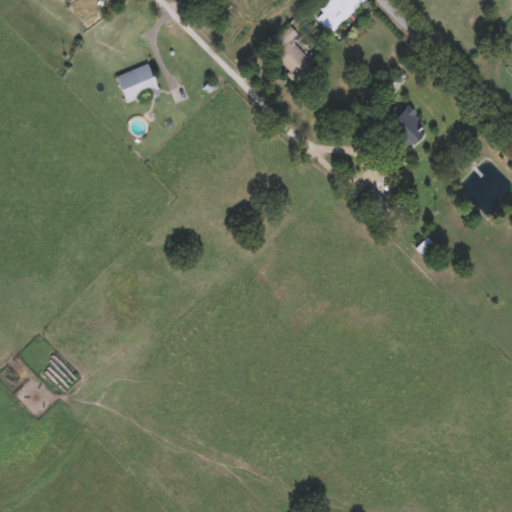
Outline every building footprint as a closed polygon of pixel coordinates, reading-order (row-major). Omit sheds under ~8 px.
[(331,32),(314,15),(329,0),(361,0),(362,1),(331,32)] [(299,35),(292,42),(309,59),(294,74),(267,47),(289,25),(299,35)] [(157,92),(123,102),(114,73),(148,63),(157,92)] [(395,151),(402,161),(388,171),(376,153),(393,142),(380,123),(407,104),(420,123),(416,125),(422,133),(395,151)] [(381,224),(357,199),(370,186),(394,211),(381,224)] [(425,257),(414,246),(425,236),(436,247),(425,257)]
